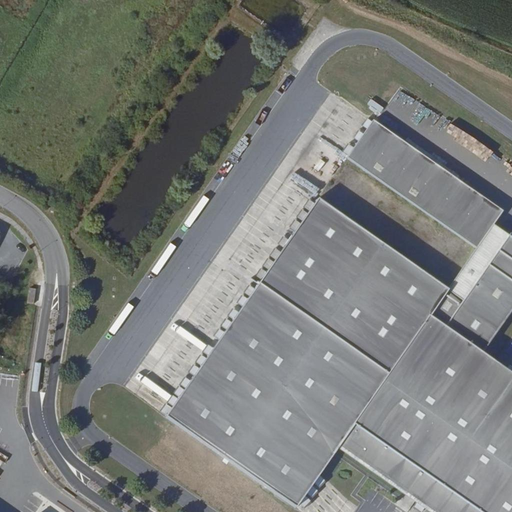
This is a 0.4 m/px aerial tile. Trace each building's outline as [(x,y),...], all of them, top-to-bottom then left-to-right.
[(380,111),(383,105),(371,98),(368,103),(380,111)] [(342,139),(341,141),(511,258),(511,245),(477,222),(487,208),(357,118),(347,132),(341,128),(336,135),(342,139)] [(444,142),(499,175),(510,156),(454,124),(444,142)] [(491,366),(468,350),(511,285),(511,258),(341,141),(337,146),(331,142),(326,149),(333,153),(331,156),(461,245),(434,284),(302,196),(299,202),(293,198),(288,205),(294,209),(292,212),(285,208),(280,215),(287,219),(285,222),(279,218),(274,225),(280,229),(274,239),(267,235),(263,242),(269,246),(265,251),(259,246),(254,254),(261,258),(259,261),(252,257),(247,264),(253,268),(251,271),(245,267),(240,274),(247,278),(240,288),(234,284),(229,291),(235,295),(233,298),(227,294),(222,301),(228,305),(224,311),(218,307),(213,315),(219,318),(217,321),(211,317),(206,324),(212,328),(210,331),(204,327),(199,334),(205,338),(199,347),(193,343),(188,350),(194,354),(192,357),(186,353),(181,361),(187,365),(185,368),(179,364),(174,371),(180,375),(177,380),(171,376),(166,383),(172,387),(170,390),(164,386),(159,393),(165,397),(163,400),(157,396),(152,403),(158,408),(152,416),(283,506),(286,501),(291,505),(297,499),(291,493),(293,491),(299,496),(304,489),(297,483),(301,480),(306,485),(312,477),(306,473),(325,444),(405,499),(400,506),(408,511),(412,504),(418,508),(415,511),(511,511),(511,371),(507,377),(498,371),(502,365),(496,360),(491,366)] [(317,165),(305,185),(320,195),(333,175),(317,165)] [(13,288),(11,304),(17,306),(20,289),(13,288)]
